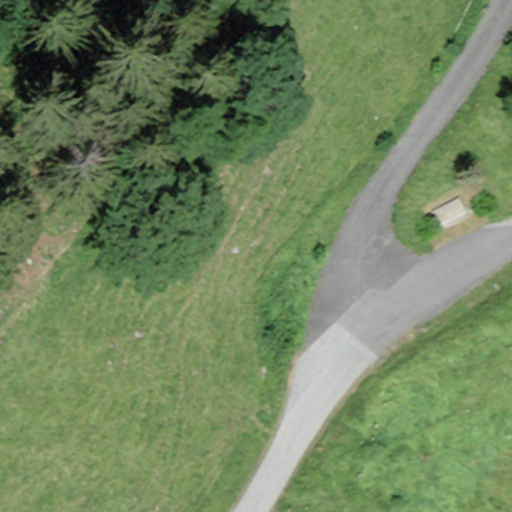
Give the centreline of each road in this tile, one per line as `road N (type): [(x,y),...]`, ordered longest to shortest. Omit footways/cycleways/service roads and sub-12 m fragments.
road 1 (unclassified): [(509,0),(378,195),(352,274),(371,302)]
road 2 (unclassified): [(371,302),(251,511)]
road 3 (unclassified): [(371,302),(416,293),(511,238)]
